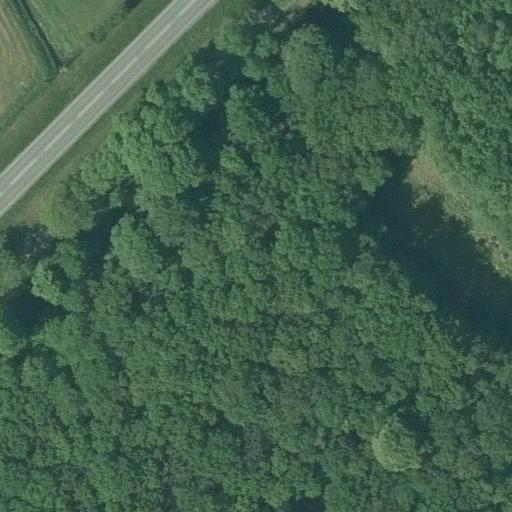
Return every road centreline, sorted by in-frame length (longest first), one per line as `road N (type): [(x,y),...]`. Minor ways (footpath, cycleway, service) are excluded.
road 1 (track): [(0,411),(403,0)]
road 2 (unclassified): [(0,279),(280,0)]
road 3 (trunk): [(0,193),(193,0)]
